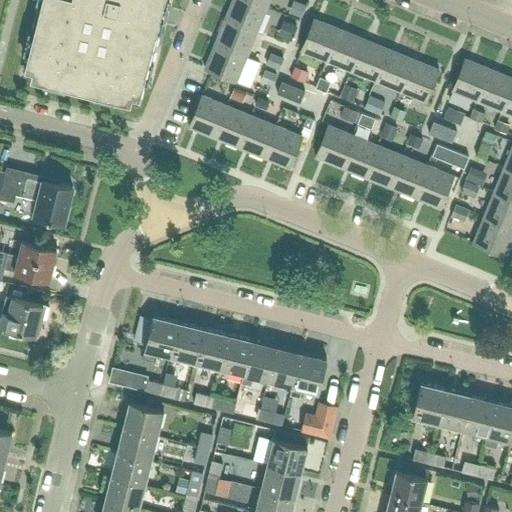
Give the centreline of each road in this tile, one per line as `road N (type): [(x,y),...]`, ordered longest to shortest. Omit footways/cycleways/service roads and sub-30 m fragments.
road 1 (residential): [(109,272),(385,342)]
road 2 (residential): [(409,256),(251,199),(207,199),(170,213)]
road 3 (residential): [(340,511),(385,342)]
road 4 (residential): [(147,142),(147,120),(200,0)]
road 5 (residential): [(147,142),(0,108)]
road 6 (residential): [(385,342),(511,374)]
road 7 (residential): [(42,511),(73,390)]
road 8 (residential): [(73,390),(109,272)]
